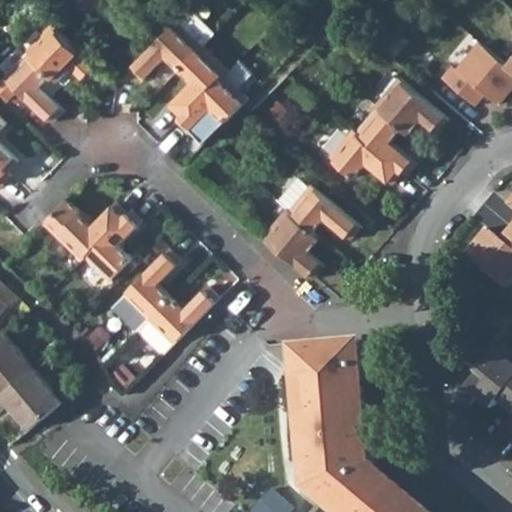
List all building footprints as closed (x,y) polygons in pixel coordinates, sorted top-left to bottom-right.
[(214,34),(190,10),(130,71),(143,83),(167,59),(179,71),(202,47),(214,34)] [(101,70),(54,23),(31,48),(33,50),(58,75),(71,62),(76,67),(89,81),(101,70)] [(505,63),(481,43),(458,71),(450,65),(439,79),(467,102),(478,87),(483,92),(497,103),(505,63)] [(202,47),(179,71),(193,85),(170,109),(179,119),(223,74),(227,71),(202,47)] [(69,111),(46,88),(58,75),(33,50),(10,74),(0,84),(0,87),(12,99),(24,88),(59,123),(69,111)] [(76,67),(71,62),(58,75),(63,80),(76,67)] [(175,123),(187,135),(191,131),(204,143),(248,99),(223,74),(179,119),(175,123)] [(440,132),(452,119),(400,77),(377,104),(380,106),(405,128),(407,129),(419,115),(424,119),(440,132)] [(483,92),(478,87),(467,102),(472,106),(483,92)] [(393,141),(405,128),(380,106),(357,133),(403,171),(407,174),(418,162),(393,141)] [(0,129),(10,119),(0,110),(0,161),(13,173),(25,160),(0,137),(0,129)] [(424,119),(419,115),(407,129),(413,134),(424,119)] [(369,164),(392,184),(403,171),(357,133),(354,130),(330,159),(355,180),(369,164)] [(0,184),(5,189),(17,177),(13,173),(0,161),(0,184)] [(310,188),(298,178),(279,201),(288,208),(291,211),(310,188)] [(363,226),(314,184),(310,188),(291,211),(313,230),(324,216),(352,239),(363,226)] [(127,210),(117,199),(92,223),(78,209),(80,207),(69,196),(44,221),(57,233),(81,257),(84,255),(127,210)] [(84,255),(108,279),(132,254),(119,242),(142,218),(131,206),(127,210),(84,255)] [(271,242),(314,277),(324,265),(308,251),(302,246),(315,231),(313,230),(291,211),(288,208),(264,236),(271,242)] [(499,237),(504,241),(511,231),(511,227),(509,225),(499,237)] [(486,226),(462,254),(503,289),(511,278),(511,231),(504,241),(499,237),(486,226)] [(308,251),(321,236),(315,231),(302,246),(308,251)] [(158,282),(181,258),(169,247),(122,293),(147,318),(171,295),(158,282)] [(147,318),(172,342),(218,295),(206,283),(182,306),(171,295),(147,318)] [(0,314),(10,303),(0,293),(0,314)] [(162,352),(172,342),(147,318),(137,328),(162,352)] [(7,332),(0,337),(0,388),(4,393),(35,366),(7,332)] [(299,365),(303,412),(300,412),(306,489),(332,511),(430,511),(376,465),(372,405),(366,405),(362,360),(360,345),(298,350),(299,365)] [(502,402),(511,389),(511,364),(495,351),(458,394),(470,404),(480,391),(498,407),(502,402)] [(35,366),(4,393),(21,413),(19,415),(30,427),(43,416),(64,399),(35,366)] [(511,441),(511,389),(502,402),(511,410),(511,423),(503,434),(511,441)]
